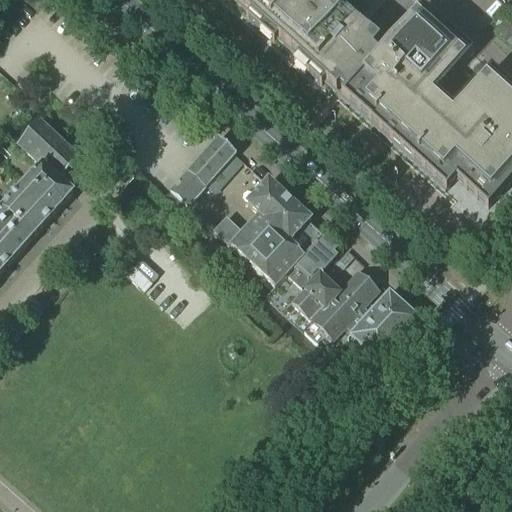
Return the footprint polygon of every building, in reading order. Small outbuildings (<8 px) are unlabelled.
[(239,10),(248,0),(221,0),(227,5),(229,2),(239,10)] [(287,53),(332,3),(328,0),(248,0),(239,10),(249,19),(246,22),(274,47),(277,45),(287,53)] [(332,3),(287,53),(296,62),(294,65),(322,90),(324,87),(335,97),(380,47),(369,36),(365,40),(358,34),(361,30),(350,19),(346,24),(339,17),(343,13),(332,3)] [(385,51),(340,101),(341,102),(368,126),(445,196),(446,196),(456,184),(457,184),(489,212),(511,186),(511,91),(492,73),(482,84),(467,101),(453,116),(445,109),(435,100),(472,59),(474,57),(447,33),(425,14),(422,11),(420,13),(385,51)] [(506,46),(511,38),(511,30),(505,25),(495,37),(506,46)] [(41,172),(58,187),(80,163),(39,126),(17,151),(41,172)] [(187,213),(234,160),(235,158),(218,143),(170,197),(187,213)] [(0,219),(30,246),(72,198),(70,196),(69,197),(58,187),(41,172),(3,213),(0,210),(0,219)] [(221,223),(211,234),(239,261),(260,280),(275,294),(288,279),(322,241),(307,227),(309,225),(268,187),(267,188),(266,189),(266,190),(262,187),(260,184),(244,201),(241,205),(247,210),(258,220),(242,237),(242,238),(236,233),(234,231),(223,221),(221,223)] [(0,280),(30,246),(0,219),(0,280)] [(322,241),(288,279),(291,282),(290,284),(301,294),(311,282),(318,275),(324,275),(326,273),(336,261),(332,257),(335,255),(336,253),(323,241),(322,241)] [(340,338),(345,333),(360,316),(378,296),(358,278),(340,298),(313,328),(305,337),(318,348),(320,346),(327,352),(340,338)] [(292,309),(313,328),(340,298),(319,280),(292,309)] [(367,323),(360,316),(345,333),(352,339),(347,344),(347,349),(353,355),(359,354),(361,352),(379,368),(419,324),(389,298),(367,323)]
